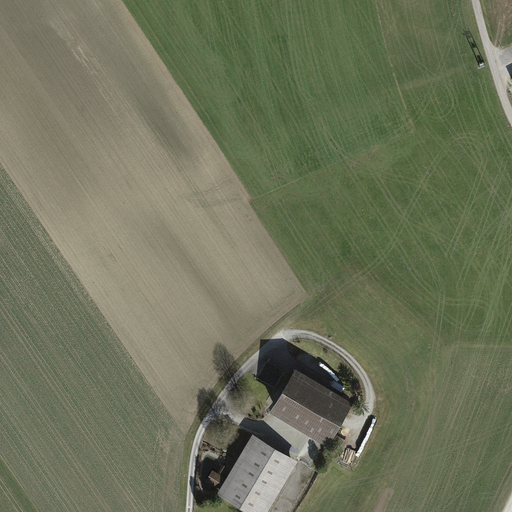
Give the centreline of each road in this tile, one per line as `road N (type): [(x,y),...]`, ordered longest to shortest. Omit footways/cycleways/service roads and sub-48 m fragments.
road 1 (track): [(188,511),(204,425),(237,376),(283,336)]
road 2 (track): [(344,433),(367,404),(357,367),(324,340),(283,336)]
road 3 (unclassified): [(475,0),(511,118)]
